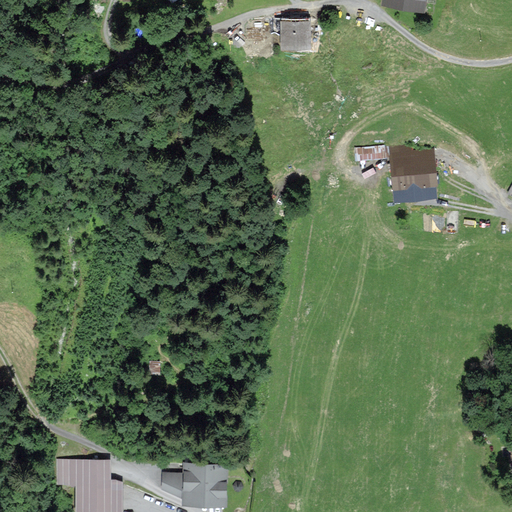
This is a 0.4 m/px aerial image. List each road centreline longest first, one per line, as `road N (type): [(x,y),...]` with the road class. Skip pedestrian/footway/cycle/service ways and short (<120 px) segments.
road 1 (track): [(0,349),(44,421),(195,511)]
road 2 (track): [(511,59),(475,63),(440,55),(351,0)]
road 3 (track): [(349,0),(216,27)]
